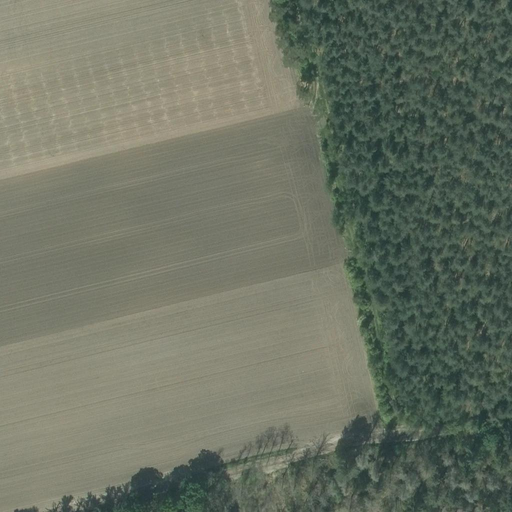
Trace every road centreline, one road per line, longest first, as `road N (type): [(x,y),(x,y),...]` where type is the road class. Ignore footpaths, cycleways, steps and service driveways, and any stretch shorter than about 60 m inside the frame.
road 1 (track): [(97,511),(511,420)]
road 2 (track): [(306,0),(308,9),(511,133)]
